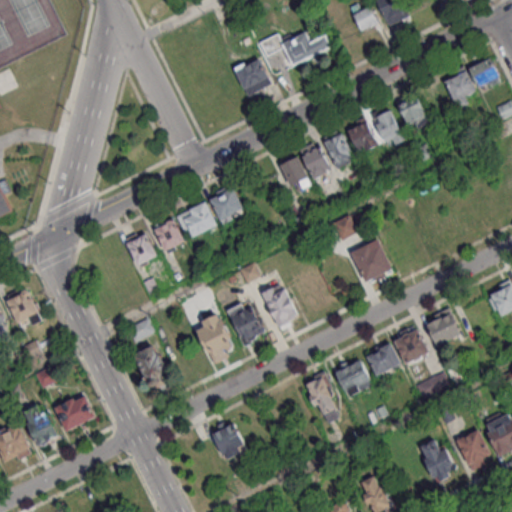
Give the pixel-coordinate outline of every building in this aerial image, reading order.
[(375,0),(388,25),(408,16),(400,0),(375,0)] [(350,7),(360,29),(377,21),(371,6),(362,10),(357,4),(350,7)] [(260,39),(279,30),(283,40),(305,30),(313,38),(327,32),(334,46),(294,64),(285,44),(267,53),(260,39)] [(234,67),(245,61),(247,65),(259,58),(270,80),(247,92),(234,67)] [(470,67),(478,86),(489,81),(491,85),(500,81),(490,58),(470,67)] [(445,80),(454,75),(453,72),(463,66),(475,89),(465,94),(468,101),(458,106),(445,80)] [(399,104),(398,100),(406,97),(409,100),(419,95),(431,119),(412,129),(399,104)] [(495,105),(511,97),(511,99),(511,115),(503,120),(495,105)] [(376,122),(379,121),(376,116),(390,109),(405,140),(397,144),(393,136),(385,140),(376,122)] [(347,129),(355,125),(353,120),(365,114),(379,142),(368,148),(366,145),(358,150),(347,129)] [(322,139),(327,136),(325,133),(336,127),(339,133),(342,132),(352,154),(350,156),(352,160),(336,168),(322,139)] [(300,148),(313,141),(315,145),(319,143),(331,166),(326,168),(328,172),(315,178),(300,148)] [(283,164),(293,185),(299,182),(303,188),(311,184),(297,157),(283,164)] [(0,183),(15,214),(0,221),(0,183)] [(211,198),(223,223),(233,219),(231,215),(233,212),(235,218),(246,213),(236,186),(228,190),(225,187),(218,190),(220,194),(211,198)] [(176,213),(206,199),(217,224),(194,234),(191,227),(184,230),(176,213)] [(333,221),(351,213),(359,230),(342,239),(333,221)] [(153,226),(173,215),(185,239),(175,244),(175,248),(167,252),(165,249),(153,226)] [(126,240),(125,237),(136,232),(139,235),(147,231),(158,254),(149,258),(150,260),(138,266),(126,240)] [(353,253),(380,240),(396,271),(369,284),(353,253)] [(239,268),(246,282),(263,274),(255,260),(239,268)] [(227,277),(235,273),(238,279),(230,282),(227,277)] [(143,280),(152,276),(158,289),(149,293),(143,280)] [(489,292),(498,287),(496,284),(508,277),(511,285),(511,308),(502,314),(499,306),(493,309),(487,298),(491,296),(489,292)] [(193,291),(209,283),(215,295),(199,303),(193,291)] [(8,300),(21,293),(23,291),(26,289),(29,290),(42,318),(34,322),(30,315),(18,321),(8,300)] [(264,296),(282,331),(300,322),(298,319),(300,318),(287,292),(281,295),(278,289),(264,296)] [(0,307),(6,319),(3,321),(8,331),(14,331),(17,334),(17,338),(14,342),(9,343),(7,341),(0,344),(0,307)] [(426,323),(434,319),(434,315),(448,307),(462,335),(438,347),(426,323)] [(229,315),(246,350),(255,345),(255,344),(258,342),(259,339),(263,337),(264,338),(265,338),(265,337),(266,337),(267,336),(267,335),(267,334),(266,333),(265,332),(264,332),(254,311),(247,314),(243,308),(229,315)] [(127,325),(147,316),(155,332),(134,341),(127,325)] [(197,331),(205,327),(203,323),(218,316),(221,321),(223,319),(239,352),(230,357),(232,362),(216,370),(197,331)] [(395,339),(402,336),(404,333),(407,331),(411,332),(419,328),(430,350),(406,362),(395,339)] [(24,345),(38,338),(45,352),(31,359),(24,345)] [(366,354),(377,375),(402,363),(391,341),(366,354)] [(136,360),(154,350),(159,360),(161,359),(169,376),(166,377),(170,386),(159,391),(158,390),(157,391),(155,392),(154,392),(152,392),(136,360)] [(346,391),(348,390),(351,395),(372,385),(370,380),(373,379),(362,356),(350,362),(348,357),(338,362),(341,366),(336,371),(346,391)] [(446,368),(458,363),(466,379),(454,385),(446,368)] [(38,373),(53,366),(59,378),(45,386),(38,373)] [(417,383),(443,370),(451,385),(425,398),(417,383)] [(326,374),(335,390),(333,391),(336,397),(335,401),(333,402),(339,412),(326,419),(320,408),(318,409),(313,400),(315,399),(309,388),(319,383),(317,379),(326,374)] [(8,388),(18,383),(24,396),(14,401),(8,388)] [(56,407),(68,431),(97,416),(87,395),(76,401),(73,395),(65,399),(65,402),(56,407)] [(27,423),(29,422),(21,408),(37,399),(43,410),(50,406),(59,424),(56,426),(62,436),(49,443),(47,439),(39,444),(27,423)] [(485,432),(488,430),(484,422),(506,411),(510,419),(511,418),(511,451),(499,458),(485,432)] [(0,450),(0,428),(7,425),(8,427),(20,421),(33,446),(30,448),(33,453),(20,459),(18,456),(6,462),(0,450)] [(454,437),(480,425),(492,451),(484,455),(488,463),(477,468),(475,463),(468,466),(454,437)] [(233,428),(234,428),(236,427),(251,457),(242,462),(241,460),(230,466),(227,459),(225,460),(214,439),(228,431),(229,430),(233,428)] [(433,476),(424,457),(426,455),(421,445),(433,439),(439,450),(446,446),(455,466),(448,469),(450,474),(442,478),(439,473),(433,476)] [(377,470),(394,503),(376,511),(372,503),(369,505),(357,480),(377,470)] [(328,511),(327,509),(344,501),(349,511),(328,511)]
